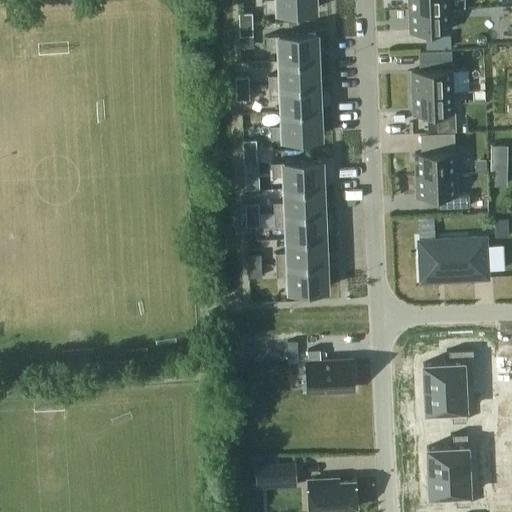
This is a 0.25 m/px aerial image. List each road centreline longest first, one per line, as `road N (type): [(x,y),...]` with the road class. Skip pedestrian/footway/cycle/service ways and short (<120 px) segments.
road 1 (residential): [(366,0),(378,316)]
road 2 (residential): [(378,316),(387,511)]
road 3 (residential): [(378,316),(511,314)]
